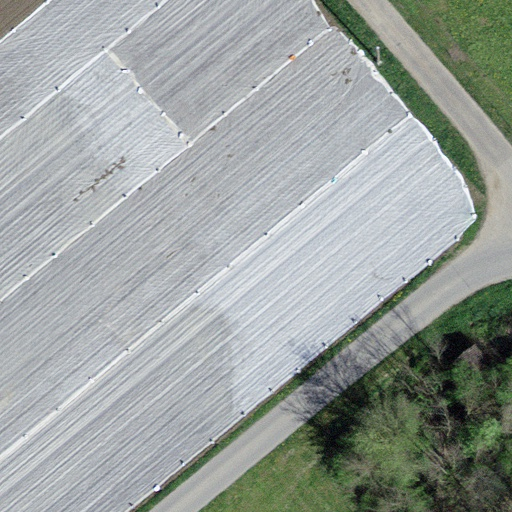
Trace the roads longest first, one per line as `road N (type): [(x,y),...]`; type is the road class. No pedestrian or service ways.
road 1 (track): [(171,511),(511,231)]
road 2 (track): [(367,0),(511,169)]
